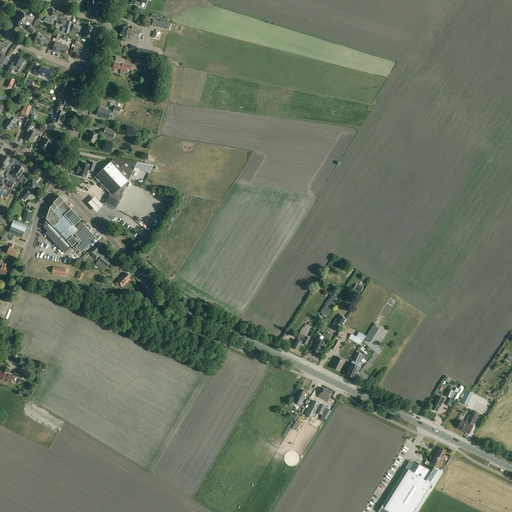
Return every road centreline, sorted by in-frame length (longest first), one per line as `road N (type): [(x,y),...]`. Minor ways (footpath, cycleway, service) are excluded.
road 1 (secondary): [(511,468),(181,305),(57,181)]
road 2 (residential): [(5,305),(40,206),(57,181)]
